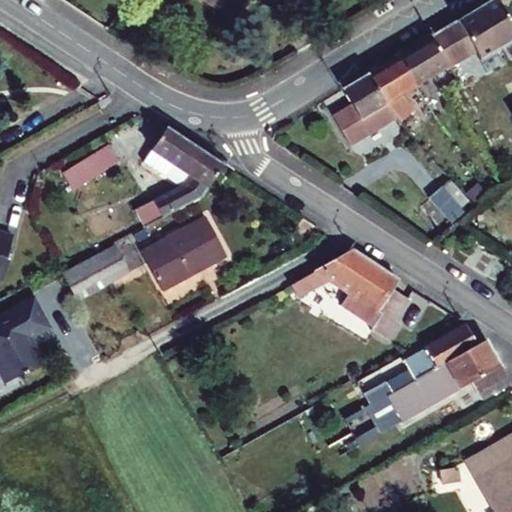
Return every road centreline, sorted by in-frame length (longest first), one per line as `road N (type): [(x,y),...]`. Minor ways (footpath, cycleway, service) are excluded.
road 1 (residential): [(233,117),(266,171),(511,328)]
road 2 (tertiary): [(11,0),(170,104),(233,117)]
road 3 (tertiary): [(233,117),(285,98),(442,0)]
